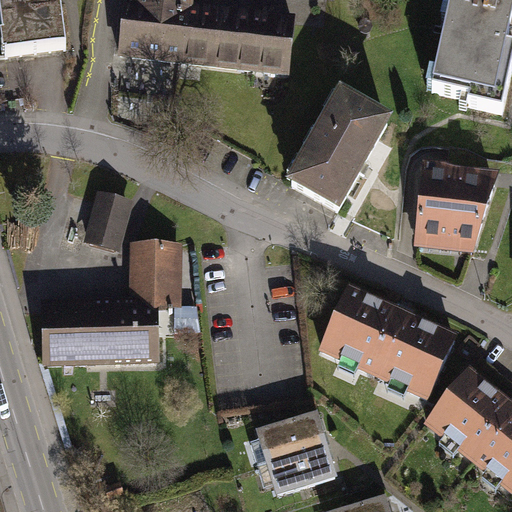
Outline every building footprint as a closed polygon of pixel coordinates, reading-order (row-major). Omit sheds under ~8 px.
[(0,0),(0,1),(5,39),(3,40),(5,59),(65,51),(59,6),(55,6),(53,0),(0,0)] [(127,0),(120,56),(183,63),(189,13),(190,0),(127,0)] [(511,0),(464,0),(461,14),(451,12),(434,98),(471,105),(469,114),(504,121),(511,80),(511,51),(507,51),(511,24),(511,0)] [(183,63),(235,69),(241,18),(189,13),(183,63)] [(294,24),(241,18),(235,69),(289,75),(294,24)] [(129,94),(155,95),(155,69),(129,69),(129,94)] [(388,131),(338,103),(288,189),(339,218),(388,131)] [(498,182),(421,175),(414,255),(474,261),(498,182)] [(101,198),(87,245),(117,254),(130,206),(101,198)] [(134,312),(45,313),(45,365),(159,362),(158,309),(176,309),(176,250),(136,249),(134,312)] [(457,341),(350,293),(323,353),(430,401),(457,341)] [(511,409),(470,376),(428,427),(476,465),(511,494),(511,409)] [(260,434),(269,465),(326,448),(317,417),(260,434)] [(269,465),(279,496),(336,480),(326,448),(269,465)] [(387,511),(384,501),(348,511),(387,511)]
